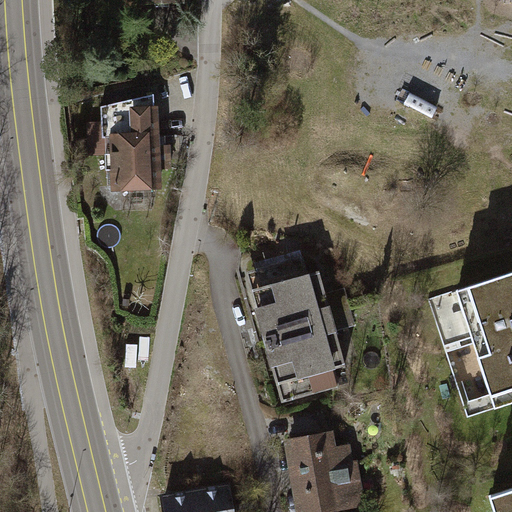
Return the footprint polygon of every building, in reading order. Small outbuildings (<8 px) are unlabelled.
[(103,135),(109,134),(111,187),(120,187),(122,211),(152,208),(151,185),(162,185),(161,168),(171,167),(170,143),(160,144),(157,103),(153,103),(154,91),(100,104),(103,135)] [(304,253),(245,270),(282,401),(339,385),(334,366),(345,363),(336,330),(356,325),(345,286),(325,292),(318,268),(309,271),(304,253)] [(511,282),(437,306),(472,419),(511,406),(511,282)] [(332,429),(284,437),(296,511),(323,511),(366,505),(359,459),(353,459),(351,443),(335,445),(332,429)] [(234,511),(229,481),(161,491),(163,511),(234,511)] [(511,511),(511,499),(491,506),(493,511),(511,511)]
